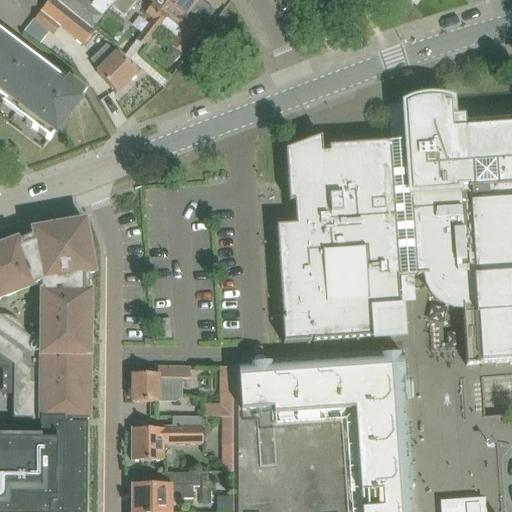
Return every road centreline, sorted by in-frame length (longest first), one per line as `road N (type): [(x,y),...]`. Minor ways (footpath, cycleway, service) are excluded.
road 1 (residential): [(107,511),(108,224),(91,171)]
road 2 (unclassified): [(278,99),(441,36),(511,25)]
road 3 (unclassified): [(91,171),(278,99)]
